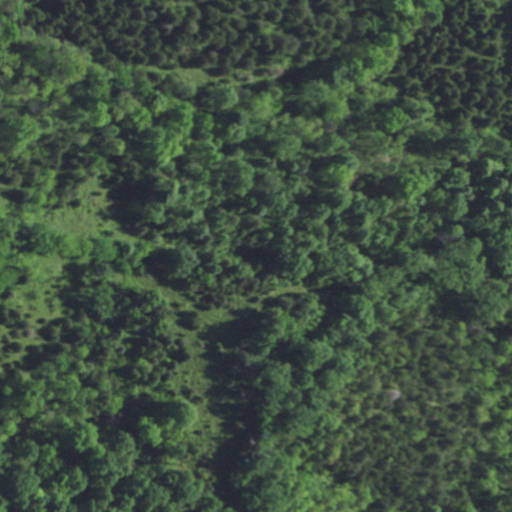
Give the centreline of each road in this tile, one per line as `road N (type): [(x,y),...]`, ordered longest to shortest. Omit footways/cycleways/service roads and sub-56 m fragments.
road 1 (residential): [(3,207),(92,237),(278,272),(404,322),(511,275)]
road 2 (residential): [(404,322),(365,338),(247,453),(238,511)]
